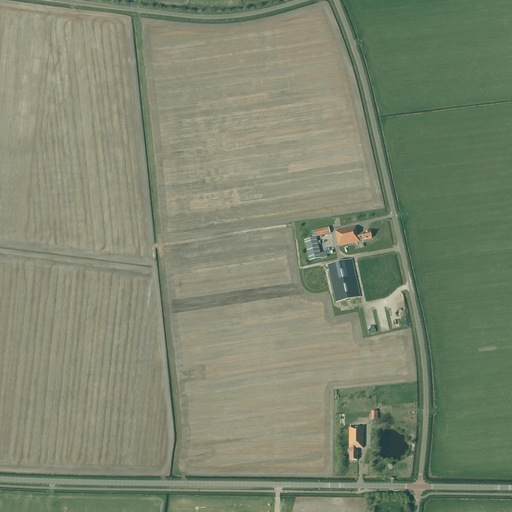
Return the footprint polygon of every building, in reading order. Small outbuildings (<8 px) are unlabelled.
[(314,231),(315,237),(330,234),(329,227),(314,231)] [(359,241),(363,240),(372,238),(370,232),(361,234),(362,234),(358,235),(357,231),(356,231),(355,227),(335,232),(338,246),(359,242),(359,241)] [(316,238),(304,241),(309,262),(322,258),(316,238)] [(336,303),(360,297),(352,260),(328,265),(336,303)] [(308,272),(310,287),(325,285),(323,270),(308,272)] [(349,427),(349,448),(351,448),(351,452),(350,452),(350,460),(357,460),(357,452),(356,452),(357,448),(363,448),(363,432),(364,432),(364,428),(349,427)]
